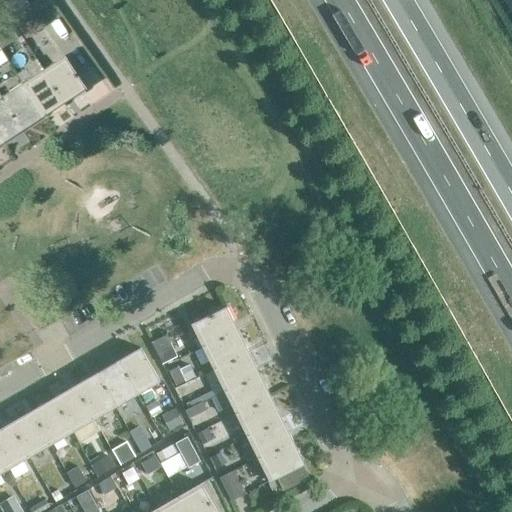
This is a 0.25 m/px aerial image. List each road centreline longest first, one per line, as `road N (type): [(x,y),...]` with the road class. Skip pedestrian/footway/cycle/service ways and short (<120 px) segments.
road 1 (motorway): [(331,0),(511,312)]
road 2 (unclassified): [(0,393),(207,274),(233,272),(257,288)]
road 3 (motorway): [(511,206),(391,0)]
road 4 (unclassified): [(355,479),(257,288)]
road 5 (unclassified): [(124,88),(0,179)]
